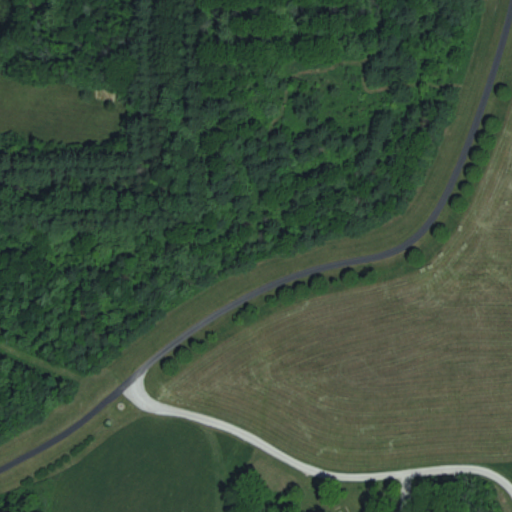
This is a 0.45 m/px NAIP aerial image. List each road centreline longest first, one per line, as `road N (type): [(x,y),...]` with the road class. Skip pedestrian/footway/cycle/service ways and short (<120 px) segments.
road 1 (residential): [(127,390),(197,330),(258,296),(384,261),(420,242),(473,131),(511,5)]
road 2 (residential): [(511,489),(491,469),(332,477),(127,390),(62,442),(0,467)]
